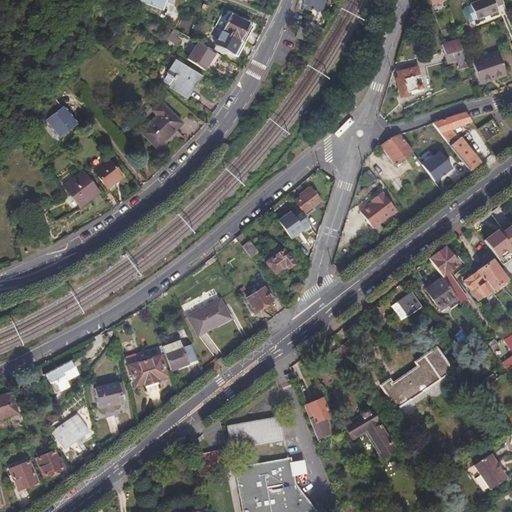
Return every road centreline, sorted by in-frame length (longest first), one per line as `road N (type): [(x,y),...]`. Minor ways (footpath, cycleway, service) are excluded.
road 1 (residential): [(0,372),(106,318),(308,162),(359,133)]
road 2 (residential): [(0,281),(91,243),(203,150),(240,99),(284,0)]
road 3 (secondary): [(66,511),(326,306)]
road 4 (secondary): [(326,306),(511,164)]
road 5 (tertiary): [(326,306),(318,270),(359,133)]
road 6 (residential): [(511,95),(379,135),(359,133)]
road 7 (tertiary): [(359,133),(405,0)]
